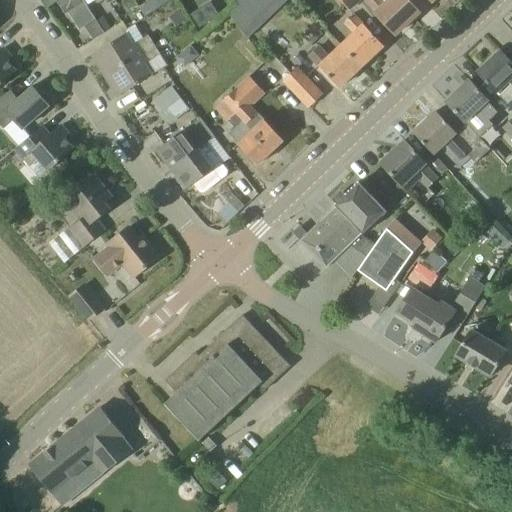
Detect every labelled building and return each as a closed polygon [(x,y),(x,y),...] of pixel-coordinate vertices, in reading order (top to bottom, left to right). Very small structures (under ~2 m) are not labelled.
[(85,2),(83,0),(56,0),(66,14),(85,2)] [(286,0),(231,0),(234,9),(229,14),(246,40),(286,0)] [(340,0),(349,10),(359,2),(358,0),(340,0)] [(419,12),(407,0),(384,0),(383,2),(381,0),(363,0),(395,34),(419,12)] [(361,67),(384,45),(353,14),(345,21),(356,33),(341,46),(361,67)] [(104,17),(97,21),(104,32),(111,28),(104,17)] [(97,21),(96,19),(85,25),(93,39),(104,32),(97,21)] [(134,44),(127,32),(92,55),(105,76),(154,45),(148,35),(134,44)] [(319,46),(308,55),(339,88),(361,67),(341,46),(339,44),(327,55),(319,46)] [(160,55),(160,54),(154,45),(105,76),(118,97),(153,74),(146,63),(160,55)] [(7,60),(12,56),(4,48),(0,51),(0,84),(16,71),(7,60)] [(507,104),(511,98),(511,62),(501,50),(477,72),(507,104)] [(309,108),(323,95),(306,77),(306,76),(297,67),(282,80),(309,108)] [(283,141),(251,107),(265,93),(249,77),(217,107),(231,126),(239,118),(243,123),(231,136),(258,165),(283,141)] [(479,137),(491,126),(487,122),(498,112),(469,80),(446,102),(467,124),(479,137)] [(0,124),(3,128),(13,119),(23,129),(49,105),(33,86),(14,103),(7,95),(0,101),(0,124)] [(172,87),(153,101),(164,116),(183,101),(172,87)] [(461,160),(467,155),(472,150),(457,133),(436,111),(413,132),(434,154),(445,143),(461,160)] [(184,130),(156,150),(172,171),(215,138),(200,119),(184,131),(184,130)] [(511,119),(503,127),(511,137),(511,119)] [(479,137),(467,124),(457,133),(472,150),(467,155),(475,163),(490,149),(479,137)] [(41,129),(31,138),(20,148),(16,152),(29,167),(37,160),(46,171),(38,177),(48,187),(70,166),(62,158),(74,148),(65,137),(69,134),(62,125),(48,137),(41,129)] [(204,192),(229,173),(207,145),(216,139),(215,138),(172,171),(186,189),(194,184),(201,192),(204,192)] [(438,179),(439,177),(425,162),(404,141),(381,163),(399,183),(400,182),(408,191),(419,180),(427,189),(438,179)] [(70,229),(84,247),(104,231),(95,219),(110,208),(105,202),(108,200),(101,191),(105,188),(95,175),(64,198),(81,220),(70,229)] [(366,257),(375,244),(360,235),(386,209),(359,182),(335,205),(336,206),(300,241),(326,268),(349,246),(366,257)] [(218,213),(217,214),(226,223),(245,205),(236,195),(228,202),(218,213)] [(143,246),(128,227),(105,245),(109,250),(96,260),(108,275),(124,263),(134,277),(160,257),(148,242),(143,246)] [(387,291),(413,253),(386,228),(375,244),(366,257),(357,270),(387,291)] [(124,285),(133,277),(122,265),(113,272),(124,285)] [(472,306),(479,294),(485,285),(471,276),(454,303),(468,312),(472,306)] [(88,318),(102,307),(83,283),(69,294),(88,318)] [(437,302),(411,287),(395,313),(422,329),(420,333),(435,342),(448,320),(456,308),(440,298),(437,302)] [(290,366),(242,315),(199,356),(195,352),(166,380),(177,392),(165,403),(199,440),(259,384),(264,390),(290,366)] [(490,376),(506,349),(472,329),(456,355),(490,376)] [(96,463),(105,474),(132,452),(122,440),(124,438),(118,430),(100,407),(29,465),(51,492),(55,496),(96,463)] [(202,443),(211,452),(217,446),(208,437),(202,443)] [(218,491),(226,483),(215,471),(207,479),(218,491)]
